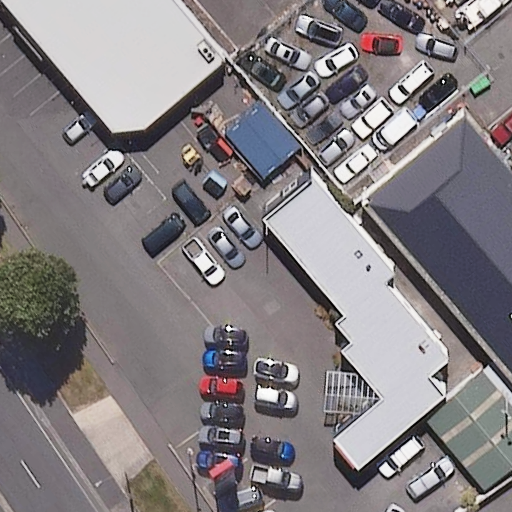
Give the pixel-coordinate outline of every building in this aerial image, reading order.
[(230,55),(184,0),(4,0),(113,127),(148,124),(230,55)] [(297,141),(259,96),(220,129),(257,174),(297,141)] [(511,135),(481,99),(372,191),(511,356),(511,135)] [(342,307),(332,315),(347,333),(339,340),(380,388),(330,430),(353,457),(441,382),(425,364),(444,348),(379,272),(390,262),(310,168),(260,210),(342,307)] [(511,457),(511,409),(473,361),(417,406),(479,484),(511,457)]
